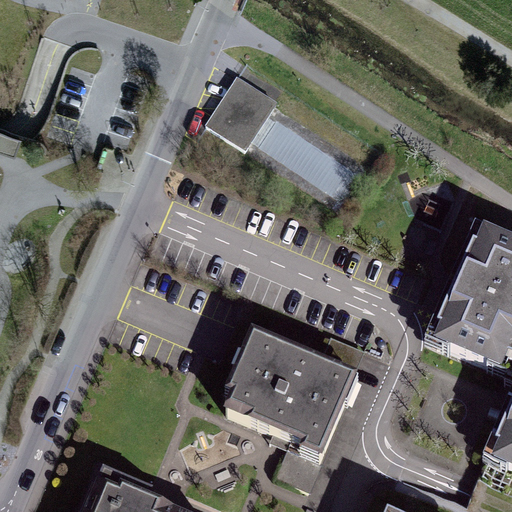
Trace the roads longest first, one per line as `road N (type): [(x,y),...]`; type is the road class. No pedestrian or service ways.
road 1 (residential): [(345,511),(407,354),(404,328),(385,310),(139,206)]
road 2 (track): [(511,207),(262,41),(216,20)]
road 3 (residential): [(8,511),(139,206)]
road 4 (residential): [(139,206),(224,0)]
